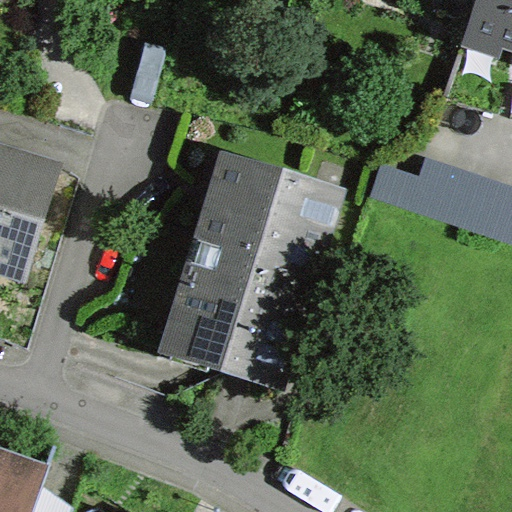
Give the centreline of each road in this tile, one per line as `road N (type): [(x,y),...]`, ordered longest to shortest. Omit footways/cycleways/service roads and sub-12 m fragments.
road 1 (residential): [(38,401),(122,119)]
road 2 (residential): [(288,511),(212,465),(38,401)]
